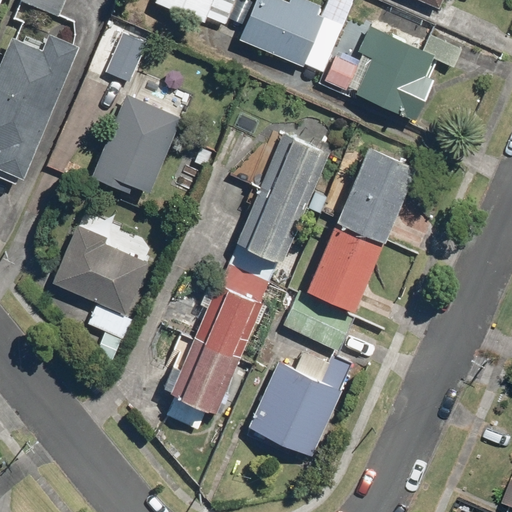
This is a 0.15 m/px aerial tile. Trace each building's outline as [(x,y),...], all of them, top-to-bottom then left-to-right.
[(34,0),(61,12),(66,0),(34,0)] [(168,0),(208,16),(209,12),(228,20),(236,0),(168,0)] [(255,0),(242,33),(306,62),(307,60),(325,68),(342,30),(323,22),(328,12),(320,9),(323,1),(321,0),(255,0)] [(374,50),(358,87),(419,114),(437,73),(427,69),(437,47),(413,35),(372,19),(361,45),(374,50)] [(0,147),(0,159),(27,171),(82,41),(51,28),(44,44),(14,31),(0,63),(0,140),(3,142),(0,147)] [(147,39),(124,30),(109,69),(132,78),(147,39)] [(185,111),(129,88),(95,168),(129,183),(132,175),(154,184),(185,111)] [(287,128),(241,234),(285,253),(331,147),(324,142),(312,135),(296,132),(287,128)] [(370,140),(311,281),(360,302),(420,160),(398,149),(370,140)] [(80,219),(55,277),(100,296),(90,319),(107,327),(97,349),(113,356),(123,334),(126,335),(135,314),(128,311),(152,258),(107,239),(110,232),(80,219)] [(220,277),(173,385),(178,387),(167,411),(199,425),(208,406),(213,408),(215,403),(219,405),(266,297),(263,295),(279,258),(239,240),(223,278),(220,277)] [(300,287),(285,318),(341,346),(357,314),(300,287)] [(281,355),(280,356),(251,421),(315,450),(344,385),(342,384),(355,357),(335,348),(330,357),(305,345),(297,362),(281,355)]
